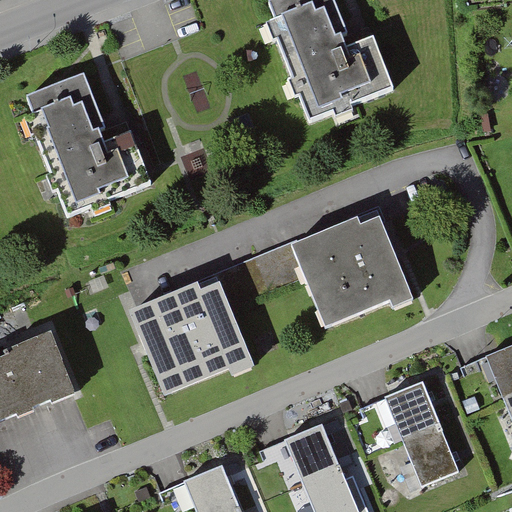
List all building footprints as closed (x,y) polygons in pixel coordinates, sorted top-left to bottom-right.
[(304,100),(314,125),(338,116),(344,129),(361,122),(357,112),(400,94),(378,42),(352,53),(348,44),(356,41),(339,0),(284,0),(272,5),(279,24),(270,27),(278,45),(284,42),(302,87),(293,90),(298,103),(304,100)] [(367,0),(371,9),(394,0),(367,0)] [(113,214),(110,208),(152,192),(131,139),(104,149),(100,139),(107,136),(85,80),(26,103),(34,122),(24,126),(30,143),(36,140),(53,181),(47,184),(52,198),(58,196),(68,222),(91,213),(94,222),(113,214)] [(310,285),(328,328),(394,300),(397,307),(413,300),(377,214),(294,239),(302,260),(296,263),(302,276),(305,287),(310,285)] [(285,255),(219,272),(235,309),(302,276),(296,263),(302,260),(294,239),(285,255)] [(138,316),(172,396),(237,368),(240,376),(258,368),(235,309),(219,272),(138,316)] [(0,434),(11,430),(14,435),(31,428),(29,424),(46,418),(48,424),(73,414),(47,350),(2,369),(4,374),(0,375),(0,434)] [(511,363),(484,375),(511,448),(511,363)] [(395,483),(406,509),(456,490),(451,479),(457,476),(453,469),(447,471),(419,401),(381,416),(408,478),(395,483)] [(304,511),(352,511),(351,508),(346,510),(317,442),(281,457),(304,511)] [(178,498),(183,511),(229,511),(217,482),(178,498)]
